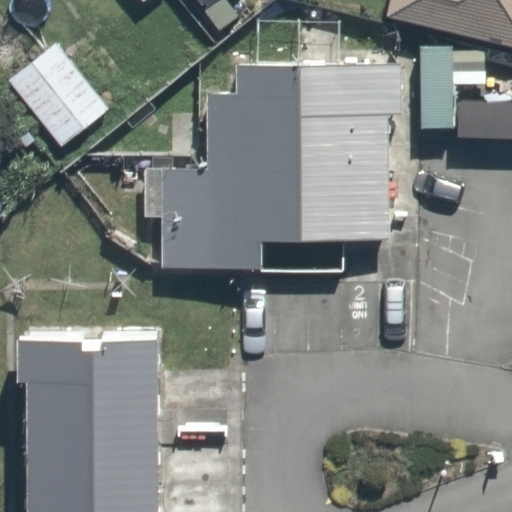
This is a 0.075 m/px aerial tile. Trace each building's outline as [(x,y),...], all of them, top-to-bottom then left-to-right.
[(511,0),(396,0),(394,12),(511,33),(511,0)] [(125,97),(66,24),(12,67),(70,140),(125,97)] [(456,117),(456,30),(425,30),(425,117),(456,117)] [(269,258),(270,221),(399,227),(407,45),(208,36),(205,98),(219,99),(217,162),(173,160),(170,216),(168,253),(269,258)] [(511,85),(469,84),(468,128),(511,129),(511,85)] [(170,511),(169,323),(114,324),(114,331),(95,331),(95,324),(29,325),(29,369),(38,368),(38,511),(170,511)]
